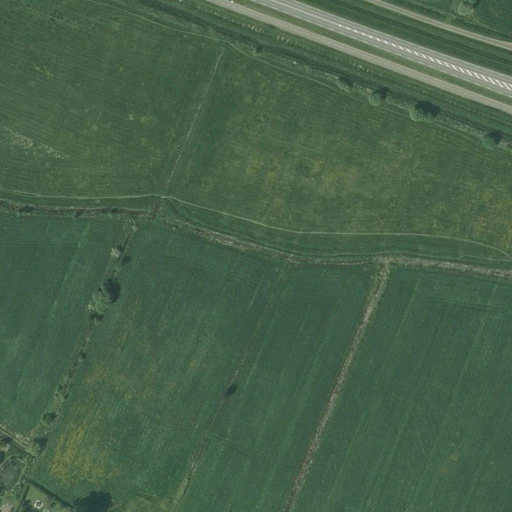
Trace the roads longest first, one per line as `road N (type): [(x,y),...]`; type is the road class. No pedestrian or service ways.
road 1 (primary): [(268,0),(511,95)]
road 2 (primary): [(511,82),(273,0)]
road 3 (unclassified): [(511,47),(371,0)]
